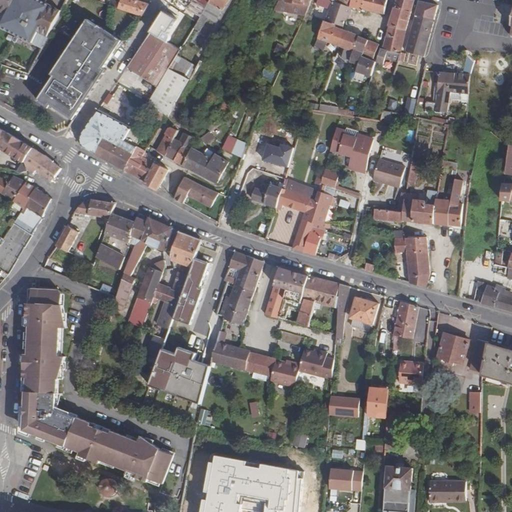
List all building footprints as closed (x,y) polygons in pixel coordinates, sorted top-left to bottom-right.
[(48,36),(66,0),(39,0),(37,6),(25,1),(25,0),(0,0),(0,13),(4,15),(0,24),(0,27),(31,42),(37,31),(48,36)] [(134,14),(142,17),(145,13),(149,5),(131,0),(121,0),(121,2),(119,8),(134,14)] [(171,0),(170,2),(184,10),(189,1),(187,0),(171,0)] [(195,21),(198,23),(203,15),(211,3),(212,0),(193,0),(189,9),(191,10),(190,12),(198,17),(195,21)] [(212,0),(211,3),(222,11),(228,0),(212,0)] [(323,20),(329,22),(333,12),(336,3),(328,0),(314,0),(309,16),(312,17),(323,20)] [(362,10),(364,0),(328,0),(336,3),(333,12),(329,22),(334,25),(333,28),(340,31),(341,27),(342,26),(345,17),(348,17),(349,13),(351,8),(357,9),(362,10)] [(364,0),(362,10),(383,14),(387,0),(364,0)] [(397,0),(390,25),(407,29),(416,1),(412,0),(397,0)] [(408,51),(425,56),(438,5),(421,1),(408,51)] [(207,18),(215,23),(222,11),(211,3),(203,15),(207,18)] [(195,29),(199,32),(207,18),(203,15),(198,23),(195,29)] [(307,33),(317,37),(323,20),(312,17),(307,33)] [(51,105),(74,120),(107,70),(105,68),(123,41),(100,25),(99,26),(88,19),(51,75),(54,76),(38,101),(49,108),(51,105)] [(344,60),(352,62),(354,53),(358,38),(342,32),(340,31),(333,28),(334,25),(329,22),(323,20),(317,37),(314,45),(321,48),(319,52),(324,53),(328,42),(347,49),(344,60)] [(383,50),(401,54),(407,29),(390,25),(383,50)] [(151,101),(172,111),(192,80),(171,69),(182,50),(151,31),(128,66),(160,86),(151,101)] [(364,57),(369,42),(358,38),(354,53),(352,62),(359,64),(357,71),(372,76),(377,62),(374,61),(364,57)] [(235,55),(244,61),(251,48),(242,42),(235,55)] [(364,57),(374,61),(378,49),(379,46),(369,42),(364,57)] [(283,54),(286,47),(279,43),(275,51),(283,54)] [(451,92),(470,95),(472,75),(474,62),(470,58),(467,68),(467,74),(441,73),(439,86),(438,92),(436,104),(427,102),(426,110),(447,113),(451,92)] [(196,72),(205,78),(212,68),(202,62),(196,72)] [(216,70),(223,75),(226,69),(219,65),(216,70)] [(212,76),(220,80),(223,75),(216,70),(212,76)] [(211,97),(217,100),(221,94),(214,90),(211,97)] [(200,102),(206,105),(211,97),(205,94),(200,102)] [(205,106),(212,110),(217,100),(211,97),(206,105),(205,106)] [(414,114),(418,99),(409,97),(405,111),(414,114)] [(145,111),(165,122),(169,116),(172,111),(151,101),(145,111)] [(201,113),(208,117),(212,110),(205,106),(201,113)] [(318,112),(337,115),(338,110),(338,109),(319,107),(318,112)] [(195,109),(186,124),(190,127),(194,126),(197,121),(200,115),(197,113),(198,111),(195,109)] [(83,148),(96,154),(104,138),(113,142),(116,137),(126,142),(134,129),(98,110),(90,123),(80,137),(83,148)] [(383,111),(381,118),(391,119),(393,113),(383,111)] [(491,132),(495,135),(497,127),(499,128),(502,117),(496,115),(491,132)] [(205,125),(209,133),(212,132),(222,124),(218,116),(205,125)] [(119,167),(125,170),(139,146),(147,128),(138,123),(134,129),(126,142),(116,137),(113,142),(104,138),(96,154),(107,159),(113,163),(119,167)] [(0,151),(2,149),(24,162),(18,172),(25,175),(29,170),(27,167),(26,162),(35,149),(8,133),(0,128),(0,151)] [(157,152),(175,161),(183,146),(190,150),(195,140),(184,134),(180,141),(175,139),(179,131),(174,128),(169,129),(157,152)] [(369,154),(375,141),(359,135),(357,140),(345,136),(347,133),(338,130),(331,149),(352,156),(349,165),(366,170),(369,154)] [(359,135),(359,134),(348,130),(347,133),(345,136),(357,140),(359,135)] [(202,138),(206,144),(216,138),(212,132),(209,133),(202,138)] [(232,152),(240,156),(246,143),(237,139),(237,140),(230,137),(224,149),(231,152),(232,152)] [(269,143),(263,160),(287,168),(294,148),(282,144),(281,147),(269,143)] [(135,176),(146,183),(156,164),(143,157),(147,151),(139,146),(125,170),(135,176)] [(175,161),(184,166),(192,151),(190,150),(183,146),(175,161)] [(26,162),(29,164),(38,151),(35,149),(26,162)] [(55,180),(57,182),(59,179),(57,177),(62,168),(47,156),(38,151),(29,164),(27,167),(29,170),(34,174),(37,170),(54,182),(55,180)] [(190,169),(218,184),(229,163),(215,156),(214,158),(212,157),(210,160),(192,151),(184,166),(190,169)] [(378,160),(373,182),(399,189),(405,167),(378,160)] [(155,188),(157,190),(168,170),(156,164),(146,183),(155,188)] [(408,182),(419,184),(420,181),(415,180),(417,168),(411,166),(408,182)] [(283,205),(306,213),(309,201),(314,203),(318,191),(305,187),(301,197),(293,195),(297,184),(289,182),(293,170),(289,168),(285,179),(283,186),(276,207),(281,209),(283,205)] [(335,185),(339,173),(325,168),(323,176),(320,183),(326,185),(334,188),(335,185)] [(314,183),(320,185),(320,183),(323,176),(316,175),(314,183)] [(0,194),(1,192),(13,200),(27,182),(15,176),(10,184),(1,178),(0,178),(0,194)] [(186,177),(176,196),(175,199),(184,204),(188,195),(211,208),(219,195),(206,188),(186,177)] [(276,183),(283,186),(285,179),(278,177),(276,183)] [(448,225),(461,227),(463,204),(459,204),(463,181),(454,180),(452,188),(452,193),(448,225)] [(250,199),(276,207),(283,186),(276,183),(271,181),(269,188),(262,186),(261,190),(255,188),(250,199)] [(13,200),(25,208),(38,189),(27,182),(13,200)] [(406,191),(418,194),(419,184),(408,182),(406,191)] [(320,185),(318,191),(324,193),(326,185),(320,183),(320,185)] [(511,200),(511,183),(505,183),(503,191),(502,202),(511,201),(511,200)] [(293,195),(301,197),(305,187),(297,184),(293,195)] [(360,193),(335,185),(334,188),(359,197),(360,193)] [(44,218),(53,199),(38,189),(25,208),(14,224),(32,235),(44,218)] [(434,224),(448,225),(452,193),(437,190),(437,195),(434,224)] [(311,228),(325,232),(325,231),(324,226),(323,225),(329,205),(333,206),(335,198),(332,197),(332,196),(324,193),(318,191),(314,203),(309,201),(306,213),(303,219),(313,222),(311,228)] [(404,220),(434,224),(437,195),(428,194),(427,202),(417,200),(418,194),(406,191),(404,203),(404,213),(404,220)] [(350,209),(352,199),(342,196),(340,206),(350,209)] [(105,223),(110,224),(113,214),(117,204),(99,201),(92,200),(91,204),(84,203),(76,213),(106,219),(105,223)] [(232,215),(234,206),(225,204),(224,213),(232,215)] [(375,219),(403,223),(404,220),(404,213),(377,209),(375,219)] [(106,235),(129,246),(136,223),(119,216),(113,214),(110,224),(106,235)] [(124,276),(133,280),(134,277),(136,272),(141,257),(145,246),(147,243),(142,241),(148,223),(143,220),(138,218),(136,223),(129,246),(134,248),(124,276)] [(164,250),(165,251),(172,233),(173,229),(150,218),(148,223),(142,241),(147,243),(164,250)] [(294,249),(304,252),(310,232),(311,228),(313,222),(303,219),(294,249)] [(511,221),(499,220),(497,237),(510,239),(510,241),(511,241),(511,221)] [(57,247),(70,254),(73,248),(80,234),(69,227),(57,247)] [(304,252),(316,256),(321,239),(325,240),(326,235),(324,234),(325,232),(311,228),(310,232),(304,252)] [(394,239),(403,238),(403,230),(393,230),(393,233),(394,239)] [(187,283),(190,275),(196,259),(198,253),(203,240),(184,234),(180,233),(172,256),(173,270),(179,272),(173,289),(167,303),(160,326),(170,330),(187,283)] [(392,253),(407,252),(406,238),(403,238),(394,239),(395,249),(392,249),(392,253)] [(406,238),(407,252),(429,251),(427,238),(406,238)] [(70,254),(94,267),(97,260),(84,253),(88,247),(81,243),(77,250),(73,248),(70,254)] [(97,257),(113,266),(115,261),(113,261),(114,258),(111,256),(113,252),(102,246),(97,257)] [(494,265),(500,266),(500,261),(502,249),(496,247),(494,265)] [(234,285),(255,292),(258,282),(265,262),(239,253),(236,251),(230,267),(240,271),(236,281),(226,277),(224,281),(228,283),(234,285)] [(410,283),(427,288),(431,273),(429,251),(407,252),(408,262),(405,262),(405,266),(409,266),(410,283)] [(167,336),(215,352),(218,343),(224,319),(217,316),(209,338),(193,332),(195,326),(191,324),(204,289),(201,288),(210,263),(196,259),(187,283),(170,330),(167,336)] [(134,312),(148,318),(154,302),(160,285),(164,274),(166,268),(165,262),(157,264),(150,269),(134,312)] [(373,273),(379,274),(381,264),(375,263),(375,266),(373,273)] [(361,269),(373,273),(375,266),(367,264),(366,266),(363,265),(361,269)] [(294,295),(302,298),(309,276),(292,272),(279,267),(274,284),(286,288),(280,310),(277,317),(286,320),(288,313),(294,295)] [(121,312),(134,280),(133,280),(124,276),(120,288),(116,301),(115,304),(113,310),(121,312)] [(320,304),(339,310),(341,285),(325,280),(309,276),(302,298),(302,299),(305,300),(316,303),(320,304)] [(274,284),(271,293),(284,296),(286,288),(274,284)] [(158,299),(163,286),(160,285),(154,302),(157,302),(158,299)] [(230,322),(243,326),(255,292),(234,285),(229,298),(226,297),(221,309),(223,309),(221,316),(227,317),(231,319),(230,322)] [(336,345),(341,345),(350,287),(341,285),(339,310),(337,335),(336,345)] [(482,303),(496,307),(499,293),(494,292),(496,288),(489,285),(486,290),(484,295),(483,301),(482,303)] [(167,303),(173,289),(163,286),(158,299),(167,303)] [(212,314),(216,315),(226,288),(222,287),(212,314)] [(508,310),(511,311),(511,297),(504,295),(505,289),(497,287),(496,288),(494,292),(499,293),(496,307),(508,310)] [(101,294),(109,298),(111,292),(104,288),(101,294)] [(26,415),(25,430),(81,452),(84,453),(84,454),(85,457),(100,463),(102,460),(115,465),(114,468),(127,474),(128,470),(132,472),(131,473),(133,476),(148,482),(149,479),(163,484),(174,455),(161,450),(161,449),(142,436),(139,442),(112,431),(111,433),(91,426),(92,423),(58,409),(57,408),(59,379),(60,379),(66,356),(63,356),(64,328),(67,328),(63,305),(62,305),(63,294),(59,290),(29,289),(27,320),(29,322),(31,322),(30,326),(27,326),(26,355),(29,355),(29,359),(27,359),(25,361),(24,377),(28,377),(26,407),(29,407),(29,416),(26,415)] [(271,293),(270,299),(282,303),(284,296),(271,293)] [(352,326),(370,331),(372,323),(375,324),(380,304),(357,298),(351,318),(353,319),(352,326)] [(270,299),(268,306),(280,310),(282,303),(270,299)] [(297,323),(309,326),(311,321),(315,307),(316,303),(305,300),(303,305),(301,312),(300,313),(299,316),(297,323)] [(401,337),(413,339),(420,306),(402,301),(394,335),(401,337)] [(268,306),(266,313),(277,317),(280,310),(268,306)] [(128,327),(143,332),(148,318),(134,312),(128,327)] [(376,346),(385,348),(390,320),(382,319),(380,333),(378,333),(376,346)] [(309,326),(317,329),(318,323),(311,321),(309,326)] [(453,362),(461,365),(469,340),(445,333),(438,358),(446,360),(445,361),(452,364),(453,362)] [(393,351),(400,351),(401,337),(394,335),(393,350),(393,351)] [(473,369),(483,371),(488,343),(489,341),(480,339),(473,369)] [(212,363),(245,371),(250,354),(250,352),(218,343),(215,352),(212,363)] [(482,375),(511,383),(511,350),(488,343),(483,371),(482,375)] [(149,387),(201,406),(212,367),(195,360),(197,354),(180,347),(177,354),(163,349),(149,387)] [(302,365),(300,372),(333,379),(335,359),(326,357),(327,353),(318,351),(318,353),(314,353),(305,350),(302,365)] [(277,360),(250,354),(245,371),(248,370),(269,376),(273,378),(277,360)] [(273,378),(272,383),(297,389),(300,372),(302,365),(293,363),(292,365),(287,363),(277,360),(273,378)] [(401,384),(424,386),(426,364),(402,362),(401,384)] [(481,392),(471,391),(471,412),(481,412),(481,392)] [(361,400),(331,397),(330,416),(358,419),(361,400)] [(198,423),(207,425),(211,411),(202,408),(198,423)] [(401,433),(401,422),(387,421),(386,437),(385,448),(399,450),(400,442),(401,442),(402,433),(401,433)] [(306,448),(310,434),(297,431),(293,445),(306,448)] [(335,434),(334,445),(341,445),(342,435),(335,434)] [(358,438),(356,449),(366,451),(368,440),(358,438)] [(333,457),(344,458),(344,450),(333,449),(333,457)] [(202,511),(242,511),(243,510),(253,511),(302,511),(307,471),(212,455),(202,511)] [(102,460),(100,463),(114,468),(115,465),(102,460)] [(387,489),(412,490),(413,470),(407,469),(407,466),(404,466),(403,469),(389,467),(387,489)] [(330,489),(353,491),(354,472),(332,470),(330,489)] [(117,492),(118,489),(118,487),(118,484),(116,482),(114,480),(111,479),(109,479),(106,479),(104,481),(102,483),(101,486),(101,488),(102,491),(103,493),(105,495),(108,496),(111,496),(113,495),(115,494),(117,492)] [(445,501),(468,502),(468,483),(432,482),(431,503),(444,504),(445,501)]
